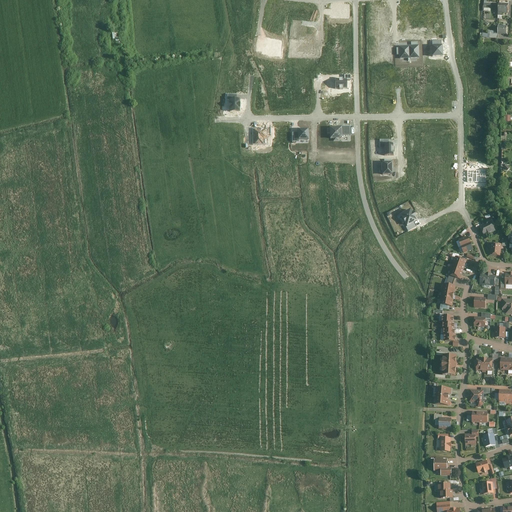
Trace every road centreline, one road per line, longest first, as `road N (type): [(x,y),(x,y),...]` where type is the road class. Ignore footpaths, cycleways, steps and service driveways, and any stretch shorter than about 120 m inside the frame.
road 1 (residential): [(258,250),(329,249),(318,117)]
road 2 (residential): [(177,115),(180,251)]
road 3 (residential): [(460,115),(460,203),(420,224)]
road 4 (residential): [(258,250),(246,118)]
road 5 (residential): [(55,0),(29,62),(83,89)]
